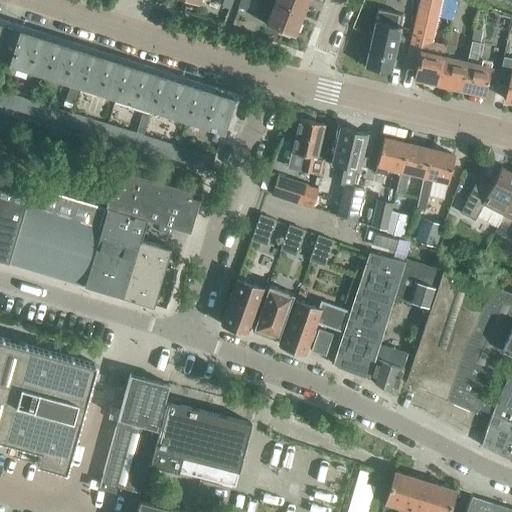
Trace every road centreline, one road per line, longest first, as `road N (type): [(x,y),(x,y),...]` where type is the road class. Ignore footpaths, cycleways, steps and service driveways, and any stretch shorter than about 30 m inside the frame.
road 1 (residential): [(192,338),(511,476)]
road 2 (residential): [(192,338),(277,73)]
road 3 (tertiary): [(511,136),(314,83)]
road 4 (residential): [(0,279),(192,338)]
road 5 (tertiary): [(277,73),(117,28)]
